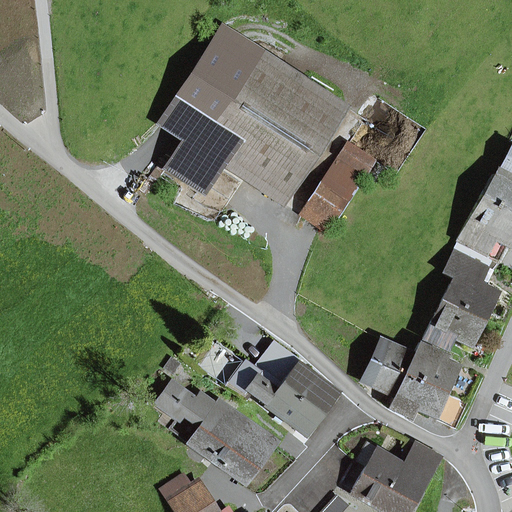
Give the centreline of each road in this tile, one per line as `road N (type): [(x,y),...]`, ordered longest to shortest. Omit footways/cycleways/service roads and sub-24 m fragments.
road 1 (residential): [(464,453),(370,407),(308,350),(195,274),(57,161)]
road 2 (residential): [(57,161),(42,0)]
